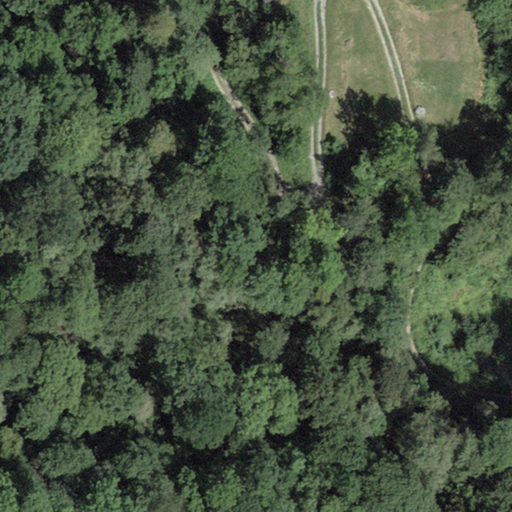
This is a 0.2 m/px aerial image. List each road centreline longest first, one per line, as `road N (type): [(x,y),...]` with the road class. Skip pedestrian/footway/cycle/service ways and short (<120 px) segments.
road 1 (track): [(320,0),(319,189),(303,208),(284,193),(196,25),(136,0)]
road 2 (track): [(511,400),(443,386),(422,373),(404,341),(431,209),(370,0)]
